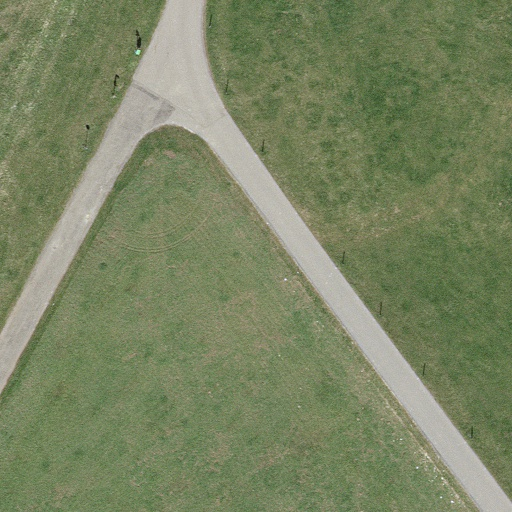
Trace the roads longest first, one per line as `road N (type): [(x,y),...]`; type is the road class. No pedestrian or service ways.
road 1 (track): [(501,511),(225,141),(168,44)]
road 2 (track): [(168,44),(0,362)]
